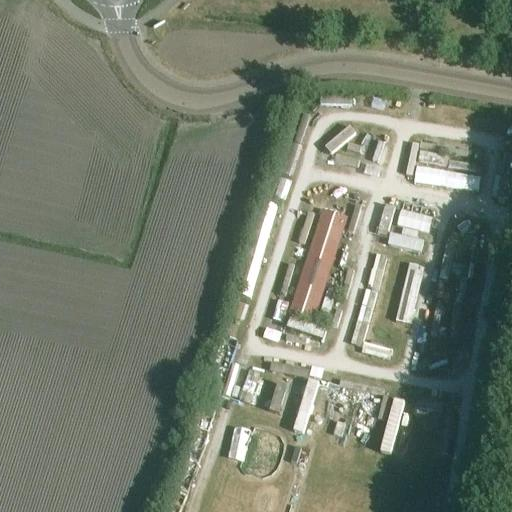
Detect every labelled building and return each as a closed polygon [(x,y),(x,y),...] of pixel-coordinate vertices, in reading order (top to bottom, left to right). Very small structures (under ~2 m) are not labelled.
[(268,116),(264,134),(275,136),(279,118),(268,116)] [(443,128),(461,130),(462,118),(444,116),(443,128)] [(297,166),(320,174),(327,155),(304,148),(297,166)] [(335,148),(327,169),(344,175),(351,154),(335,148)] [(467,191),(477,159),(462,155),(453,187),(467,191)] [(255,183),(263,165),(253,160),(245,179),(255,183)] [(229,229),(241,233),(247,215),(235,211),(229,229)] [(419,225),(418,240),(442,241),(443,226),(419,225)] [(372,262),(360,309),(372,312),(384,265),(372,262)] [(416,294),(419,267),(398,264),(395,292),(416,294)] [(226,287),(229,269),(209,266),(206,284),(226,287)] [(328,348),(341,294),(329,291),(316,345),(328,348)] [(429,336),(438,296),(422,292),(413,332),(429,336)] [(244,318),(250,308),(238,300),(232,310),(244,318)] [(178,378),(195,381),(204,331),(187,328),(178,378)] [(411,368),(411,356),(392,355),(391,367),(411,368)] [(246,380),(245,390),(265,392),(266,381),(246,380)] [(397,442),(411,446),(423,400),(409,396),(397,442)]
